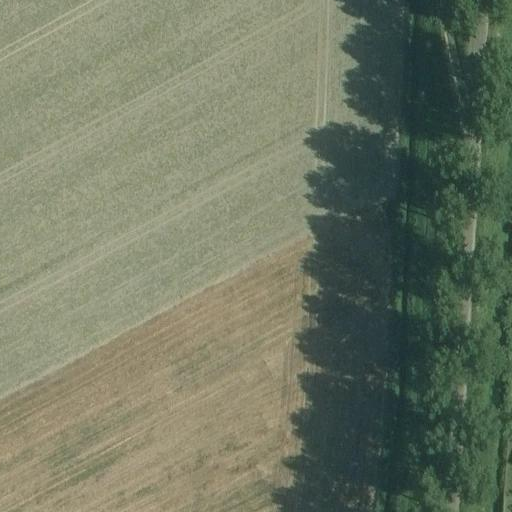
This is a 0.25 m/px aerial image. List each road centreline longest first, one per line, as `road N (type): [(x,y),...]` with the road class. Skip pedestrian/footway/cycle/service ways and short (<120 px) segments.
road 1 (unclassified): [(449,511),(480,0)]
road 2 (track): [(439,0),(457,97),(473,111)]
